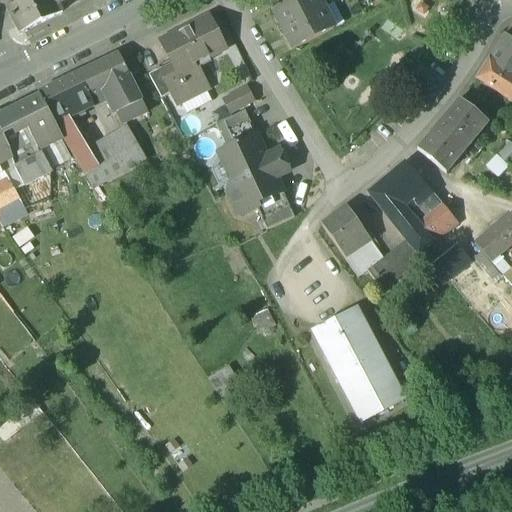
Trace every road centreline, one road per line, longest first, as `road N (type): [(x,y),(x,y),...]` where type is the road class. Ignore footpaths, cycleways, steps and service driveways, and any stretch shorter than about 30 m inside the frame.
road 1 (residential): [(494,14),(454,81),(372,172),(331,197),(235,0)]
road 2 (tertiary): [(360,511),(511,455)]
road 3 (residential): [(17,76),(157,0)]
